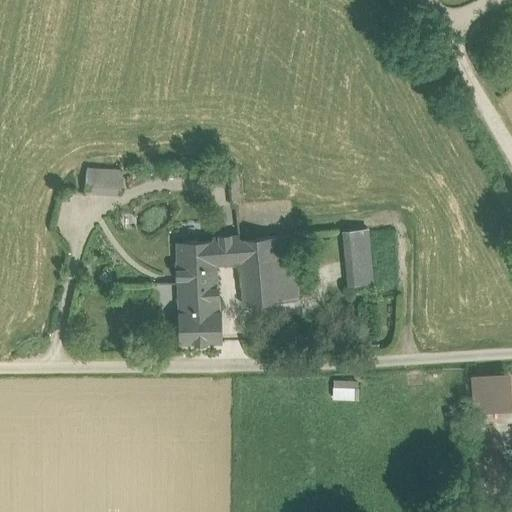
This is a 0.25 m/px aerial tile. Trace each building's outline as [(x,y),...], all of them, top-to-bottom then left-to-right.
[(87,166),(87,192),(123,193),(123,167),(87,166)] [(377,236),(355,237),(355,255),(378,255),(377,236)] [(213,237),(174,239),(175,251),(213,246),(213,237)] [(340,237),(315,238),(316,249),(340,249),(340,237)] [(355,237),(340,237),(340,249),(340,256),(355,255),(355,237)] [(294,238),(277,239),(281,286),(298,285),(296,257),(294,238)] [(315,238),(294,238),(296,257),(316,256),(316,249),(315,238)] [(277,239),(241,243),(242,260),(246,304),(282,302),(281,286),(277,239)] [(241,243),(216,246),(216,262),(242,260),(241,243)] [(213,246),(175,251),(178,311),(218,309),(216,262),(216,246),(213,246)] [(218,309),(178,311),(179,341),(222,339),(221,309),(218,309)] [(511,372),(474,373),(475,407),(511,406),(511,372)] [(275,398),(298,400),(300,380),(277,378),(275,398)]
